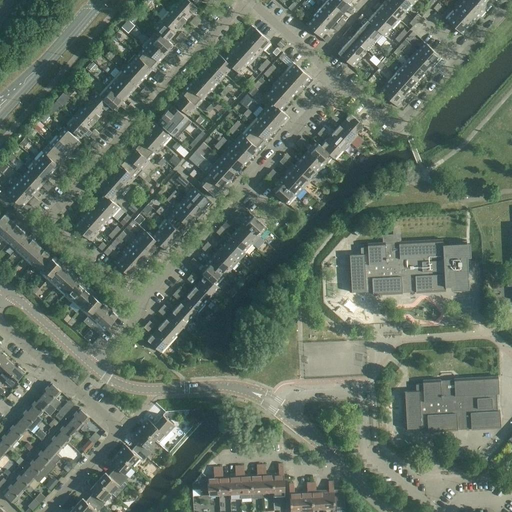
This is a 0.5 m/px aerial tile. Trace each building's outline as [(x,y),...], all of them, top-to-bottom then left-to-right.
[(188,0),(183,0),(178,6),(190,16),(197,7),(188,0)] [(330,1),(328,0),(325,0),(319,7),(323,10),(335,21),(343,13),(330,1)] [(347,2),(344,0),(328,0),(330,1),(343,13),(346,9),(349,12),(351,8),(353,7),(347,2)] [(404,10),(393,0),(385,0),(382,5),(384,7),(397,18),(404,10)] [(409,0),(393,0),(404,10),(411,2),(409,0)] [(482,8),(473,0),(460,0),(459,2),(475,16),(482,8)] [(475,16),(459,2),(452,10),(467,24),(475,16)] [(433,8),(437,11),(441,7),(437,3),(433,8)] [(188,17),(190,16),(178,6),(171,14),(182,24),(188,17)] [(384,7),(377,15),(390,26),(393,29),(400,21),(397,18),(384,7)] [(335,21),(323,10),(315,18),(328,29),(335,21)] [(467,24),(452,10),(444,18),(460,32),(467,24)] [(180,26),(182,24),(171,14),(164,22),(175,32),(180,26)] [(380,32),(370,23),(367,20),(365,18),(361,15),(357,19),(363,25),(360,28),(372,40),(380,32)] [(390,26),(377,15),(370,23),(380,32),(382,34),(390,26)] [(190,22),(195,27),(200,20),(196,16),(190,22)] [(129,32),(135,24),(128,18),(122,26),(129,32)] [(328,29),(315,18),(308,26),(321,37),(328,29)] [(175,32),(164,22),(160,19),(153,27),(154,28),(167,40),(172,35),(175,32)] [(171,43),(167,40),(154,28),(153,28),(156,31),(149,38),(168,55),(171,51),(167,48),(171,43)] [(266,38),(255,28),(248,36),(263,50),(270,42),(266,39),(266,38)] [(372,40),(360,28),(352,36),(365,48),(368,51),(375,42),(372,40)] [(399,41),(407,30),(404,28),(395,38),(399,41)] [(180,43),(186,36),(181,32),(176,38),(180,43)] [(263,50),(248,36),(240,45),(255,58),(263,50)] [(365,48),(352,36),(345,44),(358,56),(365,48)] [(167,55),(168,55),(149,38),(142,46),(145,50),(157,59),(163,52),(167,55)] [(281,49),(287,43),(282,39),(276,44),(281,49)] [(358,56),(345,44),(338,53),(350,64),(358,56)] [(426,44),(419,52),(431,64),(434,67),(442,58),(426,44)] [(255,58),(240,45),(233,53),(248,66),(255,58)] [(150,66),(157,59),(145,50),(138,58),(149,67),(150,66)] [(408,58),(411,60),(424,72),(431,64),(419,52),(416,50),(408,58)] [(248,66),(233,53),(226,61),(230,64),(237,71),(244,63),(248,66)] [(138,58),(134,54),(127,62),(131,66),(142,76),(149,67),(138,58)] [(176,62),(178,59),(173,54),(170,57),(176,62)] [(226,61),(220,55),(219,54),(212,62),(223,72),(230,64),(226,61)] [(373,54),(370,59),(378,64),(381,59),(373,54)] [(176,62),(170,57),(167,61),(173,65),(176,62)] [(411,60),(404,68),(417,80),(424,72),(411,60)] [(223,72),(212,62),(204,70),(215,80),(223,72)] [(292,62),(285,70),(300,84),(307,75),(296,65),(296,66),(292,62)] [(142,76),(131,66),(124,74),(135,84),(142,76)] [(401,66),(394,74),(410,88),(413,91),(415,88),(420,83),(417,80),(404,68),(401,66)] [(267,78),(271,73),(267,69),(263,74),(267,78)] [(135,84),(124,74),(120,70),(113,78),(128,92),(134,85),(135,84)] [(215,80),(204,70),(197,79),(208,89),(215,80)] [(300,84),(285,70),(278,78),(281,81),(281,82),(293,92),(300,84)] [(161,78),(156,73),(153,77),(158,81),(161,78)] [(410,88),(394,74),(387,82),(390,84),(402,96),(410,88)] [(128,92),(113,78),(106,86),(120,100),(126,94),(128,92)] [(208,89),(197,79),(190,87),(201,97),(208,89)] [(281,82),(274,90),(285,100),(293,92),(281,82)] [(390,84),(382,93),(395,104),(402,96),(390,84)] [(257,89),(256,88),(253,85),(247,92),(252,96),(257,89)] [(124,103),(120,100),(106,86),(105,86),(102,90),(105,94),(102,98),(110,105),(113,108),(117,104),(121,107),(124,103)] [(147,94),(150,91),(144,86),(141,89),(147,94)] [(263,94),(267,98),(270,101),(278,108),(285,100),(274,90),(270,86),(263,94)] [(201,97),(190,87),(183,95),(194,105),(201,97)] [(147,94),(141,89),(139,93),(144,97),(147,94)] [(265,96),(262,93),(258,90),(254,94),(258,98),(257,98),(261,101),(265,96)] [(110,105),(102,98),(98,95),(94,91),(87,99),(89,101),(102,113),(105,109),(110,105)] [(239,102),(245,107),(252,99),(246,94),(239,102)] [(194,105),(183,95),(175,103),(186,113),(194,105)] [(89,101),(82,109),(95,121),(102,113),(89,101)] [(278,108),(270,101),(263,109),(278,122),(285,114),(278,108)] [(132,110),(135,107),(130,102),(127,105),(132,110)] [(165,107),(162,110),(181,128),(189,119),(171,103),(166,108),(165,107)] [(82,109),(75,117),(88,129),(95,121),(82,109)] [(243,114),(247,117),(251,112),(248,109),(243,114)] [(278,122),(263,109),(256,117),(271,130),(278,122)] [(181,128),(162,110),(159,113),(161,114),(156,120),(174,136),(181,128)] [(108,123),(113,117),(109,113),(103,119),(108,123)] [(361,123),(350,113),(343,122),(358,136),(354,132),(361,123)] [(88,129),(75,117),(67,125),(80,137),(84,133),(88,136),(89,135),(92,132),(88,129)] [(271,130),(256,117),(249,125),(263,138),(271,130)] [(358,136),(343,122),(335,130),(351,144),(358,136)] [(168,134),(156,124),(149,132),(160,142),(168,134)] [(263,138),(249,125),(241,133),(245,137),(256,146),(263,138)] [(67,129),(60,138),(71,148),(78,139),(67,129)] [(93,139),(99,133),(94,129),(92,132),(89,135),(93,139)] [(351,144),(335,130),(328,138),(343,152),(351,144)] [(160,142),(149,132),(142,140),(153,150),(157,154),(164,146),(160,142)] [(56,135),(49,143),(64,156),(71,148),(60,138),(59,138),(56,135)] [(245,137),(238,145),(249,155),(256,146),(245,137)] [(332,156),(321,146),(317,143),(313,148),(301,137),(298,140),(303,144),(310,151),(325,164),(332,156)] [(343,152),(328,138),(321,146),(332,156),(336,160),(343,152)] [(153,150),(142,140),(135,148),(146,158),(153,150)] [(200,154),(207,146),(203,142),(196,151),(200,154)] [(52,146),(45,154),(56,164),(64,156),(49,143),(52,146)] [(238,145),(231,153),(242,163),(249,155),(238,145)] [(146,158),(135,148),(127,156),(138,166),(146,158)] [(325,164),(310,151),(303,159),(318,173),(325,164)] [(202,159),(194,152),(189,159),(196,166),(202,159)] [(231,153),(223,161),(235,171),(242,163),(231,153)] [(45,154),(38,162),(49,172),(56,164),(45,154)] [(174,155),(169,161),(175,166),(180,161),(174,155)] [(138,166),(127,156),(120,164),(131,174),(138,166)] [(219,157),(212,165),(227,179),(235,171),(223,161),(219,157)] [(27,167),(31,170),(42,180),(49,172),(38,162),(38,163),(34,159),(27,167)] [(318,173),(303,159),(296,167),(311,181),(318,173)] [(0,168),(7,175),(14,169),(5,161),(0,165),(0,168)] [(131,174),(120,164),(113,173),(124,182),(131,174)] [(212,165),(205,173),(206,175),(220,187),(227,179),(212,165)] [(311,181),(296,167),(288,175),(299,185),(307,177),(311,181)] [(31,170),(23,178),(35,188),(42,180),(31,170)] [(296,197),(281,183),(281,184),(274,177),(269,172),(266,176),(278,186),(274,192),(285,202),(289,205),(296,197)] [(124,182),(113,173),(106,181),(117,191),(124,182)] [(147,182),(151,178),(147,174),(143,179),(147,182)] [(20,175),(13,183),(27,196),(35,188),(23,178),(23,179),(20,175)] [(206,175),(199,183),(213,195),(220,187),(206,175)] [(299,185),(288,175),(281,183),(296,197),(303,189),(299,185)] [(117,191),(106,181),(99,188),(106,195),(105,195),(121,209),(121,208),(122,209),(127,205),(123,202),(119,207),(117,205),(110,198),(117,191)] [(27,196),(13,183),(5,191),(9,194),(9,195),(20,205),(27,196)] [(197,190),(190,198),(201,208),(209,200),(197,190)] [(121,209),(105,195),(98,203),(109,213),(113,217),(121,209)] [(174,198),(170,195),(166,200),(169,203),(174,198)] [(190,198),(183,206),(194,216),(201,208),(190,198)] [(109,213),(98,203),(91,211),(102,221),(109,213)] [(171,211),(175,214),(187,224),(194,216),(183,206),(179,203),(171,211)] [(132,204),(128,208),(134,213),(137,209),(132,204)] [(147,214),(153,208),(148,204),(142,210),(147,214)] [(268,228),(253,215),(248,220),(236,209),(234,212),(261,236),(268,228)] [(23,216),(16,210),(12,215),(19,221),(23,216)] [(102,221),(91,211),(84,219),(95,229),(102,221)] [(261,236),(234,212),(230,216),(235,220),(242,227),(239,230),(254,244),(261,236)] [(0,235),(12,222),(4,214),(0,218),(0,235)] [(175,214),(168,222),(179,232),(187,224),(175,214)] [(95,229),(84,219),(76,228),(87,238),(91,241),(99,233),(94,230),(95,229)] [(10,240),(20,229),(12,222),(0,235),(0,238),(7,244),(10,240)] [(168,222),(161,230),(172,240),(179,232),(168,222)] [(35,235),(39,231),(32,225),(28,229),(35,235)] [(221,236),(226,230),(222,226),(216,232),(221,236)] [(18,247),(28,236),(20,229),(10,240),(18,247)] [(116,234),(112,230),(108,235),(112,239),(116,234)] [(161,230),(154,238),(158,242),(165,248),(172,240),(161,230)] [(254,244),(239,230),(232,238),(247,251),(254,244)] [(147,232),(139,240),(150,250),(158,242),(154,238),(147,232)] [(23,258),(36,243),(28,236),(18,247),(15,251),(23,258)] [(348,255),(350,292),(372,291),(373,295),(402,293),(402,290),(416,289),(416,292),(445,291),(445,286),(469,285),(466,240),(448,241),(448,243),(443,244),(443,239),(399,241),(399,238),(396,236),(387,236),(384,239),(384,242),(367,243),(367,247),(360,248),(361,254),(348,255)] [(247,251),(232,238),(225,245),(236,255),(242,249),(246,253),(247,251)] [(139,240),(132,248),(143,258),(150,250),(139,240)] [(206,252),(212,246),(207,242),(201,248),(206,252)] [(31,266),(44,250),(36,243),(23,258),(31,266)] [(236,255),(225,245),(218,253),(234,267),(239,261),(234,258),(236,255)] [(132,248),(125,256),(136,266),(143,258),(132,248)] [(39,273),(52,258),(44,250),(31,266),(39,273)] [(234,267),(218,253),(212,260),(223,270),(227,266),(231,269),(234,267)] [(47,280),(61,265),(64,261),(68,257),(65,254),(61,258),(60,258),(57,262),(52,258),(39,273),(47,280)] [(125,256),(117,265),(128,275),(136,266),(125,256)] [(220,281),(201,265),(192,258),(189,261),(198,269),(198,268),(205,275),(202,279),(213,289),(216,285),(220,281)] [(223,270),(212,260),(205,268),(201,265),(220,281),(224,276),(220,273),(223,270)] [(55,287),(69,272),(61,265),(47,280),(55,287)] [(83,279),(87,274),(81,268),(77,273),(83,279)] [(63,295),(77,279),(69,272),(55,287),(63,295)] [(192,272),(187,279),(191,283),(197,277),(192,272)] [(71,302),(85,287),(77,279),(63,295),(71,302)] [(213,289),(202,279),(195,286),(206,296),(213,289)] [(91,312),(101,301),(96,297),(103,288),(100,286),(93,294),(79,309),(80,309),(84,306),(91,312)] [(206,296),(195,286),(188,294),(199,304),(206,296)] [(79,309),(93,294),(85,287),(71,302),(79,309)] [(178,288),(172,295),(177,299),(183,293),(178,288)] [(199,304),(188,294),(181,302),(192,312),(199,304)] [(99,319),(109,308),(101,301),(91,312),(99,319)] [(192,312),(181,302),(174,309),(186,319),(190,323),(191,321),(187,317),(192,312)] [(168,309),(164,304),(158,311),(163,315),(168,309)] [(107,327),(117,316),(109,308),(99,319),(107,327)] [(186,319),(174,309),(168,317),(179,327),(180,325),(184,329),(190,323),(186,319)] [(179,327),(168,317),(161,324),(176,338),(177,337),(173,333),(179,327)] [(154,325),(149,321),(143,327),(148,331),(154,325)] [(176,338),(161,324),(154,332),(169,345),(176,338)] [(169,345),(154,332),(147,340),(158,350),(162,353),(169,345)] [(92,344),(94,342),(86,335),(84,337),(92,344)] [(2,354),(0,352),(0,367),(3,371),(11,362),(5,357),(7,356),(3,353),(2,354)] [(11,362),(3,371),(0,374),(6,379),(5,381),(12,387),(23,373),(20,371),(21,369),(18,366),(17,368),(11,362)] [(500,428),(500,426),(500,410),(498,411),(498,408),(497,393),(498,393),(498,376),(454,378),(454,387),(441,388),(440,379),(422,380),(423,384),(416,384),(416,391),(403,391),(405,429),(428,427),(428,432),(457,430),(457,427),(471,426),(471,429),(500,428)] [(60,391),(52,384),(49,387),(48,386),(45,389),(46,390),(41,396),(49,404),(55,398),(56,399),(62,392),(60,391)] [(49,404),(41,396),(36,402),(34,401),(29,407),(40,417),(45,411),(50,415),(55,409),(49,404)] [(59,419),(60,420),(63,416),(67,411),(62,406),(57,411),(59,413),(56,416),(57,417),(56,418),(58,419),(59,419)] [(40,417),(29,407),(23,413),(24,415),(19,421),(28,428),(31,431),(42,419),(40,417)] [(74,416),(69,422),(77,429),(83,423),(84,425),(90,418),(89,417),(80,409),(78,412),(76,411),(73,414),(74,416)] [(143,424),(140,427),(154,440),(155,440),(158,443),(174,425),(163,415),(154,424),(149,420),(145,424),(143,424)] [(28,428),(19,421),(14,426),(13,425),(10,428),(11,430),(8,433),(18,441),(23,435),(22,434),(28,428)] [(61,431),(58,434),(68,442),(73,436),(72,435),(77,429),(69,422),(64,427),(63,426),(60,429),(61,431)] [(154,440),(140,427),(137,430),(137,432),(134,436),(139,441),(135,446),(147,456),(151,451),(147,448),(154,440)] [(96,430),(89,437),(95,442),(101,435),(96,430)] [(18,441),(8,433),(6,436),(4,434),(1,438),(3,439),(0,442),(0,447),(6,452),(11,446),(12,447),(18,441)] [(53,440),(47,446),(56,453),(61,447),(62,448),(68,442),(58,434),(56,437),(54,435),(51,439),(53,440)] [(24,445),(29,451),(33,447),(27,442),(24,445)] [(120,449),(117,452),(132,465),(139,457),(143,461),(147,456),(135,446),(131,450),(126,445),(122,449),(120,449)] [(60,457),(56,453),(47,446),(42,452),(41,450),(38,454),(39,455),(37,458),(51,471),(51,470),(54,467),(56,464),(55,463),(60,457)] [(132,465),(117,452),(115,456),(115,458),(111,462),(116,467),(112,471),(124,481),(128,477),(125,473),(132,465)] [(67,463),(72,457),(69,454),(64,460),(67,463)] [(45,477),(51,471),(37,458),(34,461),(32,460),(29,463),(31,464),(26,470),(34,478),(39,482),(44,476),(45,477)] [(278,473),(272,473),(273,497),(285,496),(283,463),(278,464),(278,473)] [(257,474),(251,474),(252,498),(262,497),(261,464),(256,465),(257,474)] [(265,464),(261,464),(262,497),(263,497),(263,492),(272,491),(273,497),(272,473),(266,473),(265,464)] [(239,466),(240,493),(241,498),(252,498),(251,474),(244,475),(244,465),(239,466)] [(235,475),(229,475),(230,493),(240,493),(239,466),(235,466),(235,475)] [(218,467),(213,467),(214,476),(207,477),(207,484),(200,484),(201,495),(219,494),(218,467)] [(222,467),(218,467),(219,494),(230,493),(229,475),(223,476),(222,467)] [(18,479),(15,482),(24,491),(30,484),(29,483),(34,478),(26,470),(21,476),(19,475),(16,478),(18,479)] [(124,481),(112,471),(108,475),(106,473),(102,477),(100,477),(97,481),(112,493),(119,485),(120,486),(124,481)] [(45,487),(48,483),(43,479),(40,482),(45,487)] [(112,493),(97,481),(95,484),(95,486),(91,490),(93,492),(90,497),(101,507),(106,502),(105,501),(112,493)] [(328,490),(322,490),(323,508),(334,508),(334,511),(345,511),(344,489),(334,489),(333,481),(328,481),(328,490)] [(9,489),(4,495),(12,502),(18,496),(19,497),(24,491),(15,482),(12,485),(11,484),(8,487),(9,489)] [(312,511),(312,509),(311,482),(306,483),(307,491),(300,491),(302,509),(301,511),(312,511)] [(315,482),(311,482),(312,509),(323,508),(322,490),(316,490),(315,482)] [(294,483),(289,483),(290,502),(290,504),(290,510),(302,509),(300,491),(294,492),(294,483)] [(33,508),(45,496),(41,492),(29,504),(33,508)] [(101,507),(90,497),(86,501),(83,499),(79,503),(77,503),(74,506),(81,511),(94,511),(96,511),(97,511),(101,507)] [(24,511),(28,507),(24,503),(20,507),(24,511)]
